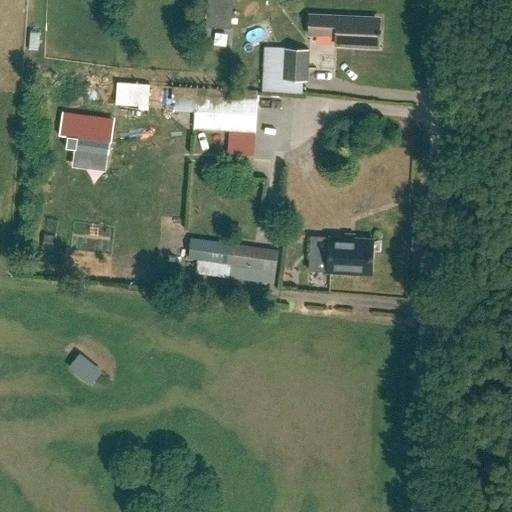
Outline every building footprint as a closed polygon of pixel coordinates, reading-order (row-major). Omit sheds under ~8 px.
[(208,0),(206,27),(231,29),(233,0),(208,0)] [(379,41),(380,25),(374,25),(374,18),(312,16),(311,35),(338,36),(337,46),(374,47),(374,41),(379,41)] [(259,22),(237,28),(242,45),(264,39),(259,22)] [(307,82),(309,50),(264,48),(262,92),(302,94),(303,82),(307,82)] [(255,132),(257,99),(197,95),(195,129),(255,132)] [(66,138),(64,149),(108,155),(109,143),(66,138)] [(371,278),(375,240),(327,236),(324,274),(371,278)] [(279,250),(192,238),(189,259),(276,271),(279,250)] [(509,345),(509,336),(495,336),(495,345),(509,345)] [(86,383),(97,371),(75,351),(64,364),(86,383)]
